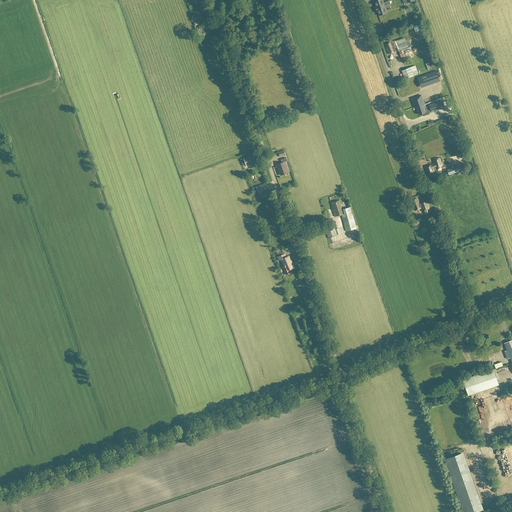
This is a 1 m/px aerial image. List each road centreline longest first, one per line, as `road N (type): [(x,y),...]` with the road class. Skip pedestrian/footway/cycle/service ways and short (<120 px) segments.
road 1 (unclassified): [(340,379),(211,0)]
road 2 (unclassified): [(0,492),(340,379)]
road 3 (unclassified): [(473,318),(363,0)]
road 4 (unclassified): [(340,379),(473,318)]
road 5 (unclassified): [(386,511),(340,379)]
